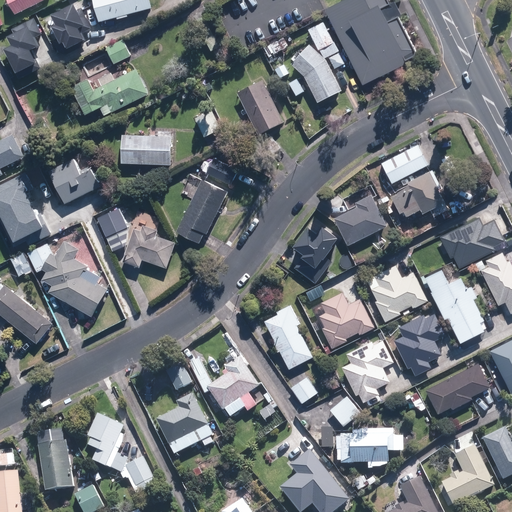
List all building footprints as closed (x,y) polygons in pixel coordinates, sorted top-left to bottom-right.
[(10,0),(17,14),(45,0),(10,0)] [(149,0),(93,0),(99,22),(152,8),(149,0)] [(396,0),(392,2),(390,0),(343,0),(327,8),(365,84),(409,62),(408,60),(420,54),(401,16),(404,14),(397,0),(396,0)] [(62,43),(65,49),(82,41),(79,33),(91,28),(81,8),(75,10),(72,4),(50,15),(55,24),(50,27),(55,38),(59,45),(62,43)] [(41,33),(33,18),(10,29),(12,34),(8,36),(13,45),(2,50),(17,80),(40,68),(31,50),(39,46),(35,36),(41,33)] [(325,21),(310,29),(321,49),(336,41),(325,21)] [(125,38),(108,46),(116,63),(133,55),(125,38)] [(312,43),(293,63),(307,75),(320,102),(344,90),(329,58),(312,43)] [(89,79),(71,87),(85,116),(101,109),(103,115),(148,94),(137,69),(115,79),(112,72),(98,79),(102,87),(95,90),(89,79)] [(300,77),(290,83),(298,95),(307,89),(300,77)] [(267,79),(239,92),(259,135),(287,122),(267,79)] [(176,135),(125,133),(124,162),(175,164),(176,135)] [(0,177),(2,177),(0,173),(0,169),(24,158),(13,134),(0,140),(0,177)] [(431,165),(421,144),(384,162),(394,183),(431,165)] [(449,154),(441,158),(448,171),(456,166),(449,154)] [(76,157),(51,169),(68,203),(103,186),(94,168),(84,173),(76,157)] [(448,201),(433,170),(410,181),(411,185),(399,191),(400,193),(395,196),(405,217),(423,208),(425,212),(448,201)] [(234,185),(208,173),(179,231),(202,242),(207,232),(210,234),(234,185)] [(0,217),(14,245),(26,239),(28,244),(50,234),(39,212),(35,214),(17,177),(0,185),(0,217)] [(390,225),(374,193),(358,201),(360,205),(336,216),(350,244),(390,225)] [(119,208),(98,217),(112,251),(126,245),(127,227),(119,208)] [(482,216),(442,236),(453,257),(455,256),(461,268),(499,249),(497,246),(507,240),(497,219),(486,224),(482,216)] [(144,230),(137,228),(125,261),(142,267),(145,259),(170,267),(179,242),(159,235),(161,229),(146,224),(144,230)] [(341,248),(320,234),(308,253),(329,266),(341,248)] [(80,249),(64,240),(56,255),(51,253),(42,269),(46,272),(42,280),(53,286),(49,293),(93,317),(108,290),(97,284),(102,277),(88,269),(90,266),(75,257),(80,249)] [(509,261),(504,251),(488,260),(491,265),(483,269),(500,304),(507,301),(511,310),(511,259),(509,261)] [(404,276),(398,264),(369,278),(379,300),(377,301),(387,322),(403,314),(401,311),(414,305),(416,308),(430,301),(416,270),(404,276)] [(444,268),(428,277),(435,291),(434,291),(447,318),(450,317),(463,342),(487,330),(483,322),(488,320),(477,299),(480,297),(474,285),(469,287),(464,276),(452,282),(444,268)] [(53,323),(4,284),(2,286),(0,284),(0,312),(37,342),(53,323)] [(351,303),(345,291),(323,301),(328,311),(321,315),(327,327),(324,328),(334,348),(350,340),(348,338),(361,332),(362,334),(378,327),(363,297),(351,303)] [(292,368),(316,356),(300,324),(302,322),(293,303),(279,310),(280,313),(267,319),(277,339),(275,340),(280,351),(282,350),(292,368)] [(448,335),(437,313),(428,317),(426,314),(400,326),(405,335),(396,340),(410,368),(413,367),(417,375),(434,367),(430,361),(444,354),(437,340),(448,335)] [(396,361),(385,339),(376,344),(374,340),(349,353),(353,362),(344,366),(358,395),(361,393),(366,402),(382,394),(379,387),(392,380),(385,366),(396,361)] [(511,341),(491,352),(511,393),(511,341)] [(262,386),(243,357),(228,367),(230,369),(225,372),(227,376),(210,387),(226,411),(228,409),(233,417),(248,407),(251,412),(260,406),(251,393),(262,386)] [(179,391),(196,383),(185,362),(169,370),(179,391)] [(474,396),(493,386),(480,362),(428,389),(440,413),(454,406),(455,409),(475,398),(474,396)] [(320,391),(309,375),(293,386),(304,402),(320,391)] [(177,455),(216,435),(195,394),(180,402),(183,407),(159,419),(177,455)] [(362,412),(349,395),(332,409),(346,425),(362,412)] [(128,425),(101,413),(90,436),(94,438),(91,445),(100,449),(95,461),(124,474),(131,458),(116,451),(128,425)] [(335,428),(323,427),(321,445),(334,445),(335,428)] [(511,435),(508,427),(485,437),(506,480),(511,476),(511,435)] [(356,429),(356,434),(344,434),(344,437),(339,437),(339,460),(344,460),(344,463),(392,463),(392,451),(406,451),(406,433),(397,433),(397,429),(356,429)] [(49,491),(77,486),(70,440),(41,445),(49,491)] [(257,442),(242,456),(249,463),(264,450),(257,442)] [(457,454),(465,472),(444,482),(456,505),(498,485),(478,444),(457,454)] [(16,453),(0,454),(0,466),(17,464),(16,453)] [(157,477),(146,456),(128,465),(139,486),(157,477)] [(293,459),(288,464),(282,457),(265,471),(271,478),(270,479),(298,511),(305,511),(325,495),(293,459)] [(26,511),(22,471),(0,472),(0,511),(26,511)] [(402,486),(410,503),(391,511),(440,511),(423,476),(402,486)] [(346,483),(329,496),(342,511),(345,511),(360,500),(346,483)] [(96,485),(77,494),(86,511),(97,511),(107,507),(96,485)] [(253,511),(246,499),(225,511),(224,511),(253,511)]
